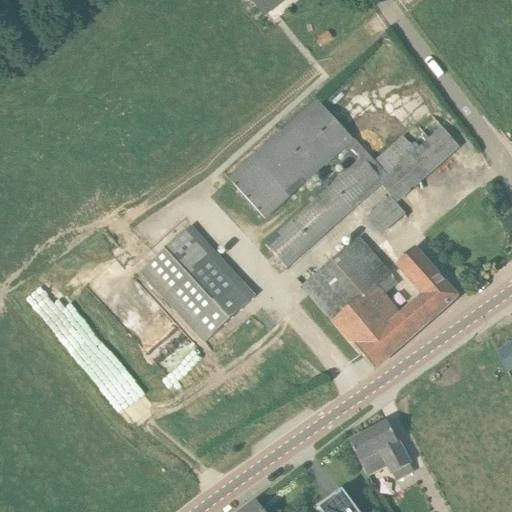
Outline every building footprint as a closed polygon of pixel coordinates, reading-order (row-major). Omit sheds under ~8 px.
[(353,141),(316,101),(228,179),(266,221),(349,147),(361,160),(265,245),(287,270),(382,186),(391,198),(366,219),(381,237),(406,215),(396,203),(459,148),(432,117),(405,140),(403,137),(374,162),(355,140),(353,141)] [(204,342),(254,297),(190,226),(140,271),(204,342)] [(401,314),(386,296),(399,286),(391,277),(393,276),(359,238),(301,287),(331,324),(332,324),(351,346),(353,346),(373,370),(417,333),(457,299),(414,249),(395,268),(421,297),(401,314)] [(511,343),(498,354),(508,374),(511,370),(511,343)] [(399,443),(389,424),(350,444),(360,466),(361,466),(368,478),(387,468),(391,477),(393,476),(397,483),(415,474),(411,466),(412,465),(400,443),(399,443)] [(320,511),(357,511),(343,492),(319,510),(320,511)]
